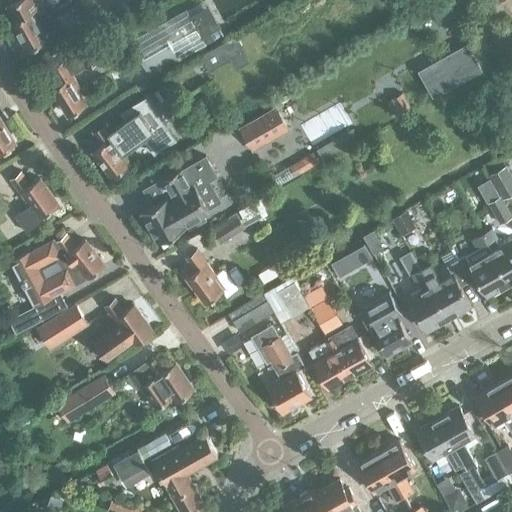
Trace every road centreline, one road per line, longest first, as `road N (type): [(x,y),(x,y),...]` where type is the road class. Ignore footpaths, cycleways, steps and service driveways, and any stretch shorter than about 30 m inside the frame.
road 1 (residential): [(264,450),(0,70)]
road 2 (residential): [(264,450),(511,314)]
